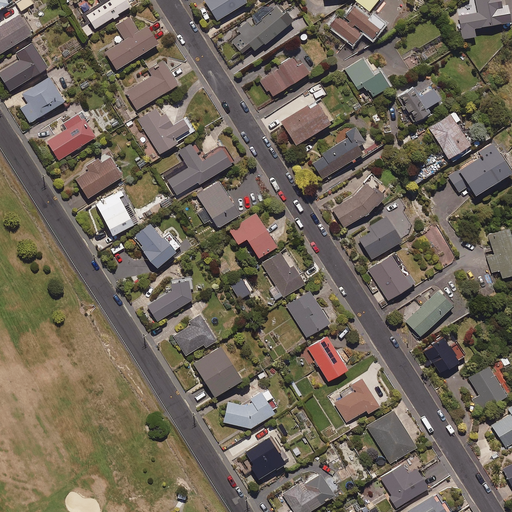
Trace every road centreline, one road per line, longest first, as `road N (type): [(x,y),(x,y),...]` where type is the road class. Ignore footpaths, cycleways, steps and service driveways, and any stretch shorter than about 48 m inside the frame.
road 1 (residential): [(167,0),(492,511)]
road 2 (residential): [(0,126),(242,511)]
